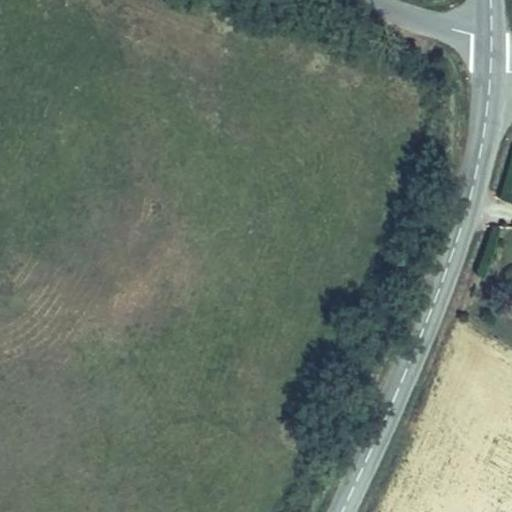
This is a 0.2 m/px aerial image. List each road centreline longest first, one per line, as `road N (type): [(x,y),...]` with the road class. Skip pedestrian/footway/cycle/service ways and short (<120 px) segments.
road 1 (tertiary): [(338,511),(442,277),(480,152),(491,52)]
road 2 (unclassified): [(363,0),(491,52)]
